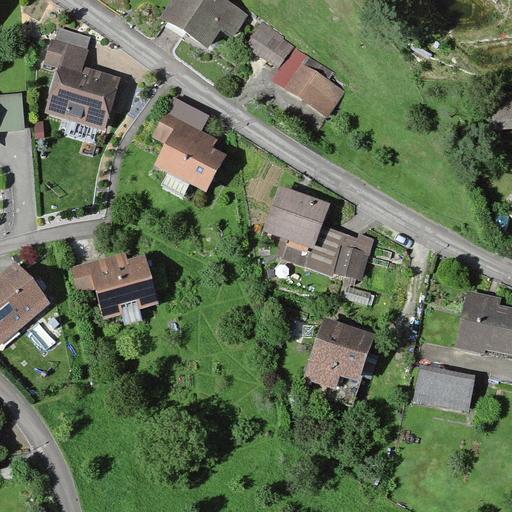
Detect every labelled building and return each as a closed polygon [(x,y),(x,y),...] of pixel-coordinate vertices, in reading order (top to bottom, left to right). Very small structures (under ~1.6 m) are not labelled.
[(243,16),(218,0),(174,0),(163,18),(207,46),(220,26),(232,33),(243,16)] [(326,115),(340,93),(323,83),(330,72),(261,28),(249,48),(283,69),(275,82),(326,115)] [(59,29),(55,41),(86,50),(90,37),(59,29)] [(85,51),(51,42),(46,62),(61,67),(48,114),(102,129),(116,80),(79,70),(85,51)] [(511,92),(494,92),(493,129),(511,129),(511,92)] [(21,94),(0,95),(0,131),(24,130),(21,94)] [(174,102),(157,136),(169,142),(157,167),(205,190),(222,157),(208,150),(212,141),(196,134),(205,117),(174,102)] [(43,121),(33,122),(35,139),(45,138),(43,121)] [(326,206),(281,189),(265,231),(311,248),(326,206)] [(371,245),(322,228),(308,267),(332,275),(334,270),(360,278),(371,245)] [(103,315),(154,304),(144,259),(125,264),(123,257),(74,268),(79,290),(96,286),(103,315)] [(0,341),(46,304),(14,264),(0,275),(0,341)] [(497,301),(469,295),(458,348),(483,353),(484,346),(511,352),(511,311),(495,308),(497,301)] [(371,337),(325,321),(306,376),(334,385),(338,372),(357,379),(371,337)] [(470,379),(422,370),(417,401),(465,409),(470,379)]
